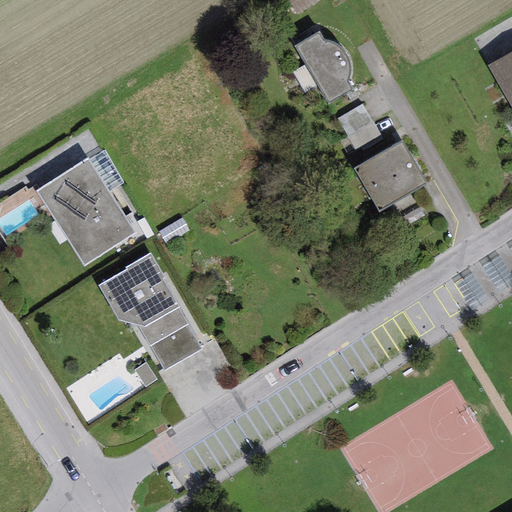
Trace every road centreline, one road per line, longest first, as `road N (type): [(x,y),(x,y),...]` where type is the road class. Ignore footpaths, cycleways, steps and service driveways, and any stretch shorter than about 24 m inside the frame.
road 1 (residential): [(94,494),(511,222)]
road 2 (residential): [(94,494),(0,342)]
